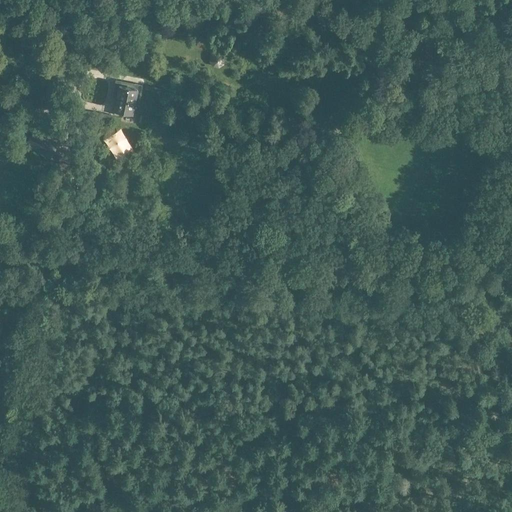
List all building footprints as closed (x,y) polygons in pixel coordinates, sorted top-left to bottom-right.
[(214,51),(210,55),(208,60),(212,66),(219,67),(224,64),(225,57),(221,52),(214,51)] [(136,87),(119,84),(114,108),(132,111),(136,87)] [(355,124),(353,115),(344,117),(346,126),(355,124)] [(62,137),(39,121),(25,143),(48,158),(62,137)] [(451,147),(450,138),(440,138),(440,147),(451,147)]
